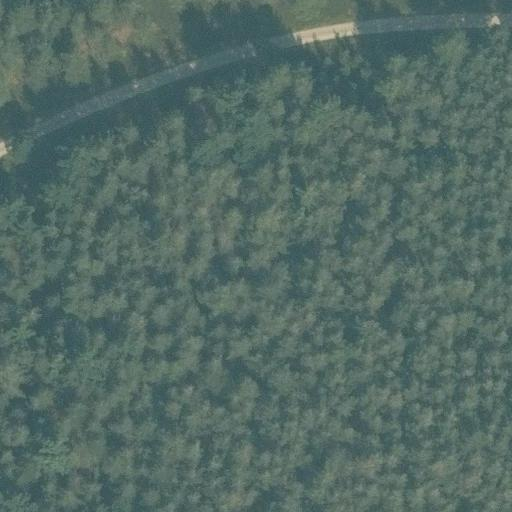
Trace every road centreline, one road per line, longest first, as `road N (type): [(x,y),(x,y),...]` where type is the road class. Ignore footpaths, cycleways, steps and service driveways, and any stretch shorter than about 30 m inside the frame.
road 1 (track): [(0,147),(87,95),(316,27),(511,15)]
road 2 (track): [(275,0),(266,41),(0,34)]
